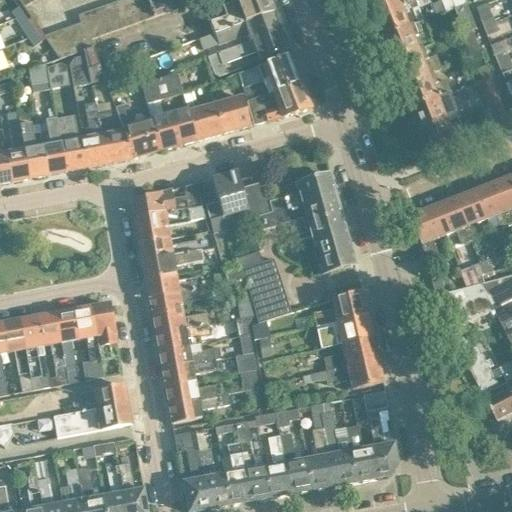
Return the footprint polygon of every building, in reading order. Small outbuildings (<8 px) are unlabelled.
[(134,0),(125,0),(122,1),(131,26),(142,22),(134,0)] [(134,0),(142,22),(153,19),(146,0),(134,0)] [(161,0),(146,0),(153,19),(167,14),(161,0)] [(176,0),(175,0),(168,3),(171,12),(179,8),(176,0)] [(226,18),(209,24),(213,34),(263,16),(262,15),(268,12),(270,15),(274,13),(268,0),(219,0),(222,8),(226,18)] [(369,0),(376,15),(407,2),(406,0),(369,0)] [(376,15),(385,38),(419,23),(414,11),(431,4),(429,0),(412,0),(407,2),(376,15)] [(122,1),(111,5),(120,30),(131,26),(122,1)] [(496,22),(489,3),(476,8),(483,27),(496,22)] [(111,5),(100,9),(109,34),(120,30),(111,5)] [(109,34),(100,9),(90,13),(98,38),(109,34)] [(11,14),(16,20),(23,17),(18,10),(11,14)] [(213,34),(198,40),(203,52),(250,35),(252,40),(280,30),(274,13),(270,15),(268,12),(262,15),(263,16),(213,34)] [(78,17),(81,25),(87,42),(88,42),(98,38),(90,13),(78,17)] [(16,20),(28,38),(34,34),(27,23),(23,17),(16,20)] [(473,19),(459,24),(463,35),(473,31),(477,29),(473,19)] [(419,23),(385,38),(394,61),(426,49),(435,45),(425,21),(419,23)] [(496,22),(483,27),(487,38),(500,33),(496,22)] [(90,50),(88,42),(87,42),(81,25),(69,29),(78,54),(84,52),(85,52),(90,50)] [(67,58),(78,54),(69,29),(58,33),(67,58)] [(260,61),(288,51),(280,30),(252,40),(206,58),(215,79),(226,74),(222,65),(256,52),(260,61)] [(482,54),(479,46),(477,41),(474,35),(473,31),(463,35),(472,58),(482,54)] [(45,37),(44,38),(59,61),(67,58),(58,33),(45,37)] [(42,45),(34,34),(28,38),(35,49),(42,45)] [(90,50),(85,52),(86,58),(91,88),(100,86),(98,73),(101,72),(93,49),(90,50)] [(430,60),(426,49),(394,61),(404,85),(443,70),(437,57),(430,60)] [(508,52),(495,57),(499,66),(511,61),(508,52)] [(246,104),(301,83),(290,55),(258,67),(264,82),(242,90),(246,104)] [(91,88),(86,58),(75,62),(70,69),(73,90),(91,88)] [(511,62),(511,61),(499,66),(502,74),(511,70),(511,62)] [(60,64),(47,69),(49,81),(67,77),(66,68),(60,64)] [(46,66),(30,71),(32,86),(49,83),(49,81),(47,69),(46,66)] [(487,66),(477,70),(482,82),(492,78),(487,66)] [(443,70),(404,85),(413,109),(452,94),(446,80),(439,83),(436,74),(443,71),(443,70)] [(177,74),(142,87),(147,105),(182,95),(177,74)] [(501,102),(492,78),(476,84),(486,108),(501,102)] [(0,96),(15,91),(13,83),(0,86),(0,96)] [(246,104),(253,127),(311,110),(301,83),(246,104)] [(191,92),(183,94),(197,143),(223,135),(213,103),(199,106),(200,110),(197,111),(191,92)] [(182,95),(147,105),(152,122),(161,153),(176,148),(179,148),(180,148),(185,146),(197,143),(183,94),(182,95)] [(413,109),(423,133),(459,119),(461,117),(452,94),(413,109)] [(227,99),(213,103),(223,135),(249,128),(241,98),(228,102),(227,99)] [(477,111),(487,136),(511,127),(501,102),(486,108),(477,111)] [(95,108),(96,114),(97,117),(106,166),(124,163),(132,161),(123,133),(114,135),(111,115),(109,105),(95,108)] [(128,105),(115,108),(123,133),(132,161),(160,153),(161,153),(152,122),(134,127),(128,105)] [(30,180),(21,127),(18,114),(6,116),(13,152),(7,153),(13,184),(30,180)] [(89,139),(81,141),(86,170),(106,166),(97,117),(96,114),(85,115),(89,139)] [(74,117),(56,121),(66,174),(86,170),(81,141),(78,141),(74,117)] [(432,157),(441,154),(468,143),(459,119),(423,133),(432,157)] [(41,134),(43,147),(48,177),(66,174),(56,121),(45,123),(46,133),(41,134)] [(32,125),(21,127),(30,180),(48,177),(43,147),(41,134),(34,135),(32,125)] [(0,185),(13,184),(7,153),(0,154),(0,185)] [(241,189),(236,173),(211,180),(214,191),(216,199),(217,199),(218,203),(205,207),(213,234),(227,230),(225,224),(229,223),(230,220),(229,217),(247,212),(241,189)] [(286,210),(335,197),(329,175),(296,185),(299,194),(270,202),(269,202),(266,190),(264,183),(241,189),(247,212),(250,220),(286,210)] [(511,178),(496,185),(511,226),(511,178)] [(172,200),(170,192),(131,203),(135,221),(202,209),(196,185),(184,188),(186,196),(172,200)] [(475,193),(487,221),(496,217),(502,232),(511,228),(511,226),(496,185),(475,193)] [(482,240),(476,225),(487,221),(475,193),(474,193),(465,197),(455,201),(472,244),(482,240)] [(335,197),(286,210),(295,242),(311,238),(308,226),(340,217),(335,197)] [(435,209),(446,236),(456,232),(462,248),(472,244),(455,201),(445,205),(435,209)] [(205,221),(202,209),(135,221),(139,245),(169,240),(167,228),(190,224),(205,221)] [(446,236),(435,209),(426,212),(415,217),(426,260),(439,255),(433,241),(446,236)] [(346,238),(340,217),(308,226),(311,238),(313,247),(346,238)] [(169,240),(139,245),(142,263),(213,250),(208,233),(192,236),(193,243),(170,247),(169,240)] [(354,266),(346,238),(313,247),(321,275),(354,266)] [(261,262),(260,260),(258,251),(235,258),(238,269),(261,262)] [(200,253),(142,263),(145,281),(175,276),(174,269),(203,264),(200,253)] [(227,285),(235,283),(246,281),(246,280),(276,271),(272,257),(260,260),(261,262),(238,269),(223,273),(227,285)] [(511,258),(503,262),(506,271),(511,270),(511,258)] [(485,278),(494,274),(489,262),(480,266),(485,278)] [(482,279),(485,278),(480,266),(472,269),(473,273),(477,281),(482,279)] [(246,280),(246,281),(251,300),(256,317),(258,325),(267,322),(289,315),(276,271),(246,280)] [(473,273),(462,278),(467,290),(479,287),(481,286),(484,285),(482,279),(477,281),(473,273)] [(219,274),(212,276),(215,287),(223,286),(219,274)] [(175,276),(145,281),(149,299),(202,289),(200,280),(177,284),(175,276)] [(511,278),(484,285),(481,286),(493,312),(511,302),(511,278)] [(246,281),(235,283),(239,302),(251,300),(246,281)] [(442,282),(433,285),(436,297),(445,295),(442,282)] [(467,290),(445,295),(436,297),(442,316),(484,396),(497,423),(511,415),(511,380),(492,391),(491,389),(499,384),(491,369),(494,367),(490,360),(487,362),(466,324),(456,305),(460,304),(470,322),(493,312),(481,286),(479,287),(467,290)] [(202,289),(149,299),(152,318),(182,313),(180,305),(204,301),(202,289)] [(314,314),(317,328),(366,317),(361,292),(332,301),(334,310),(314,314)] [(251,300),(239,302),(242,320),(252,318),(256,317),(251,300)] [(109,346),(116,345),(109,305),(91,309),(104,379),(109,378),(106,361),(111,360),(109,346)] [(91,309),(72,312),(78,341),(85,340),(90,364),(82,366),(85,382),(104,379),(91,309)] [(72,312),(55,315),(67,385),(77,383),(70,343),(78,341),(72,312)] [(183,320),(182,313),(152,318),(155,335),(208,326),(206,316),(183,320)] [(55,315),(37,318),(42,348),(49,346),(54,370),(55,377),(48,378),(49,388),(67,385),(55,315)] [(511,315),(500,322),(511,345),(511,315)] [(366,317),(317,328),(321,350),(342,345),(371,339),(366,317)] [(34,349),(42,348),(37,318),(19,322),(32,391),(42,390),(39,373),(34,349)] [(238,339),(239,339),(249,337),(247,326),(252,318),(242,320),(235,321),(238,339)] [(19,322),(2,325),(7,354),(14,353),(18,377),(21,393),(32,391),(19,322)] [(267,322),(258,325),(252,327),(254,340),(260,339),(270,337),(267,322)] [(208,326),(155,335),(158,353),(200,346),(201,345),(200,338),(210,336),(208,326)] [(239,339),(242,355),(251,354),(252,353),(249,337),(239,339)] [(270,337),(260,339),(263,357),(273,355),(270,337)] [(326,372),(351,367),(377,362),(371,339),(342,345),(344,355),(323,359),(326,372)] [(200,346),(158,353),(162,371),(214,361),(221,360),(219,350),(201,353),(200,346)] [(239,356),(234,357),(238,375),(240,375),(243,375),(254,372),(251,354),(242,355),(239,356)] [(453,360),(453,358),(445,360),(448,372),(456,370),(453,360)] [(214,361),(162,371),(165,389),(194,383),(193,377),(216,373),(214,361)] [(326,372),(314,375),(315,382),(326,381),(328,381),(329,386),(347,382),(349,392),(382,384),(377,362),(351,367),(326,372)] [(245,393),(258,391),(255,377),(241,379),(243,393),(245,393)] [(194,383),(165,389),(168,407),(221,397),(219,387),(196,391),(194,383)] [(96,400),(61,407),(63,417),(127,405),(124,386),(94,392),(96,400)] [(260,401),(258,391),(245,393),(246,403),(260,401)] [(227,396),(221,397),(168,407),(171,426),(201,420),(200,412),(223,408),(229,407),(227,396)] [(368,483),(369,481),(378,479),(367,416),(363,398),(352,400),(355,418),(356,426),(346,427),(347,436),(350,453),(349,453),(352,470),(356,469),(359,483),(359,482),(362,484),(368,483)] [(61,417),(53,418),(57,440),(131,426),(127,405),(63,417),(61,417)] [(352,484),(359,483),(356,469),(352,470),(349,453),(350,453),(347,436),(337,438),(334,422),(333,413),(330,413),(328,405),(319,406),(322,424),(333,487),(342,486),(344,487),(350,486),(352,484)] [(323,491),(325,489),(333,487),(322,424),(319,406),(310,408),(313,426),(311,426),(317,459),(306,461),(311,491),(315,491),(317,492),(323,491)] [(377,408),(366,411),(367,416),(378,479),(390,477),(397,467),(396,460),(394,445),(384,446),(381,433),(377,408)] [(285,412),(274,414),(276,424),(277,429),(288,427),(287,422),(285,412)] [(254,418),(255,422),(256,428),(276,424),(274,414),(254,418)] [(267,499),(268,499),(263,468),(254,470),(249,438),(246,424),(235,426),(236,433),(238,443),(248,503),(257,501),(260,503),(266,502),(267,499)] [(11,426),(0,427),(0,446),(4,450),(12,438),(13,437),(11,426)] [(236,433),(235,426),(214,429),(215,436),(236,433)] [(201,432),(195,433),(198,452),(209,510),(217,508),(219,510),(225,509),(227,507),(228,506),(223,476),(214,477),(209,450),(207,451),(205,451),(203,440),(201,432)] [(190,482),(182,483),(187,511),(199,511),(200,511),(209,510),(198,452),(194,433),(173,437),(177,456),(185,455),(190,482)] [(308,492),(311,491),(306,461),(304,461),(295,462),(290,434),(278,436),(288,495),(298,494),(300,495),(306,494),(308,492)] [(279,499),(281,497),(288,495),(278,436),(266,438),(271,467),(263,468),(268,499),(271,499),(273,500),(279,499)] [(239,507),(240,504),(248,503),(238,443),(226,445),(232,474),(223,476),(228,506),(230,506),(233,508),(239,507)] [(96,459),(115,455),(114,448),(113,448),(113,444),(94,448),(96,459)] [(129,457),(120,459),(122,467),(130,466),(129,457)] [(135,492),(130,466),(117,468),(125,511),(146,511),(143,490),(135,492)] [(105,511),(103,498),(93,499),(87,467),(77,469),(83,511),(105,511)] [(103,498),(105,511),(125,511),(117,468),(106,470),(111,496),(103,498)] [(67,487),(59,489),(62,505),(63,511),(83,511),(77,469),(65,471),(67,487)] [(42,511),(36,476),(25,478),(31,511),(23,511),(42,511)] [(49,479),(37,481),(42,511),(63,511),(62,505),(54,507),(49,479)] [(8,511),(3,482),(0,482),(0,511),(8,511)]
